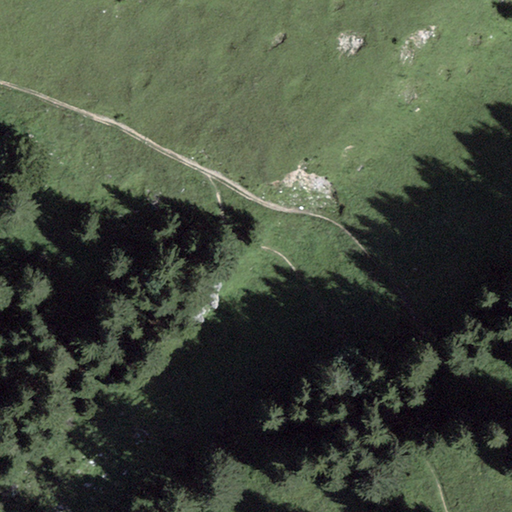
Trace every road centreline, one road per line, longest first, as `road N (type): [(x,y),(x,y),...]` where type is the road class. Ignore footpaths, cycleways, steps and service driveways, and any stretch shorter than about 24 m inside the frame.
road 1 (track): [(207,172),(269,206),(323,216),(352,239),(511,420)]
road 2 (track): [(0,84),(112,125),(207,172)]
